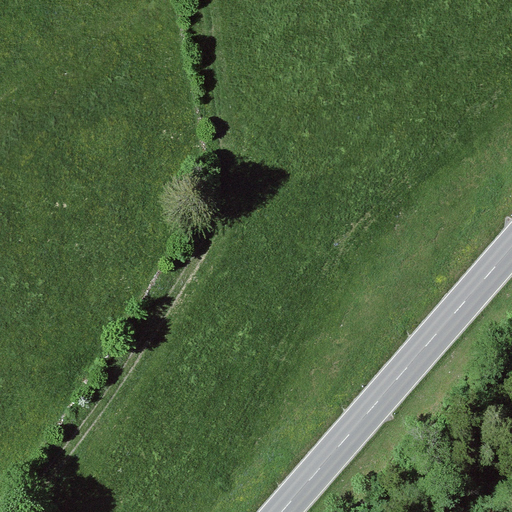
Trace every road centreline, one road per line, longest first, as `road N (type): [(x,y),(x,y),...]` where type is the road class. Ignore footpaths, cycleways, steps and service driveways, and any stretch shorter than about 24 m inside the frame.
road 1 (track): [(19,511),(218,224),(224,123),(207,0)]
road 2 (primary): [(279,511),(511,241)]
